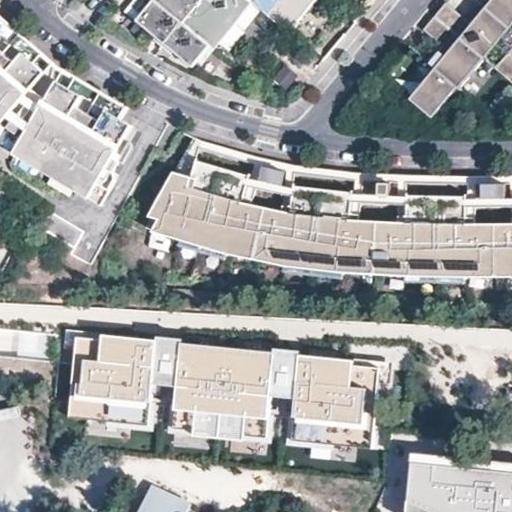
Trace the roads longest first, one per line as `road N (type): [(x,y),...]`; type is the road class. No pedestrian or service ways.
road 1 (residential): [(36,9),(170,95),(300,138)]
road 2 (residential): [(300,138),(511,149)]
road 3 (residential): [(300,138),(418,0)]
